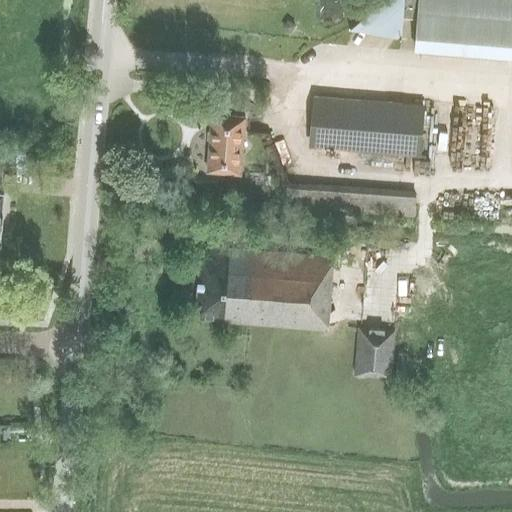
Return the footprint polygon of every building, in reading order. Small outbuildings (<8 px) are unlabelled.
[(511,0),(384,0),(369,13),(368,29),(349,27),(349,28),(385,31),(398,32),(401,29),(402,16),(418,18),(415,49),(511,57),(511,0)] [(418,153),(422,105),(314,97),(310,145),(358,148),(357,157),(381,159),(382,150),(418,153)] [(244,115),(223,114),(212,113),(207,171),(240,173),(244,115)] [(414,216),(416,196),(305,188),(304,208),(414,216)] [(333,257),(223,248),(200,246),(195,319),(327,329),(333,257)] [(394,330),(358,328),(355,374),(390,377),(394,330)]
